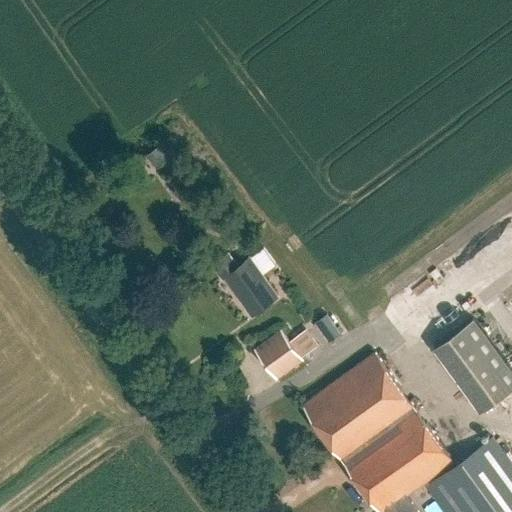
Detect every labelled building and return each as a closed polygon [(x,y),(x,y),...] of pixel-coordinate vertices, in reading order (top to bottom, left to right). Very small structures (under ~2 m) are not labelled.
[(158,146),(147,155),(156,167),(167,158),(158,146)] [(511,213),(486,229),(504,259),(511,254),(511,213)] [(237,294),(252,315),(278,296),(250,257),(224,276),(225,277),(214,286),(226,302),(237,294)] [(329,341),(341,332),(327,313),(315,322),(329,341)] [(511,384),(511,378),(476,323),(454,338),(448,329),(428,342),(472,411),(511,384)] [(304,362),(281,331),(253,351),(276,382),(304,362)] [(419,511),(408,495),(425,483),(445,511),(511,511),(511,462),(494,437),(455,465),(375,352),(304,403),(381,511),(419,511)]
